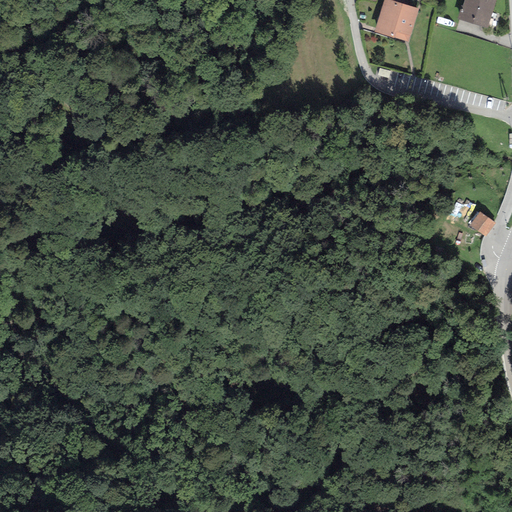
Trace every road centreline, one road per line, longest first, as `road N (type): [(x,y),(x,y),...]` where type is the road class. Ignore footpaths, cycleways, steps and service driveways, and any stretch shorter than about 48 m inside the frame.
road 1 (track): [(22,0),(38,25),(47,79),(85,124),(43,98),(0,28)]
road 2 (residential): [(511,119),(377,84),(365,70),(349,0)]
road 3 (track): [(155,0),(176,67),(123,0)]
